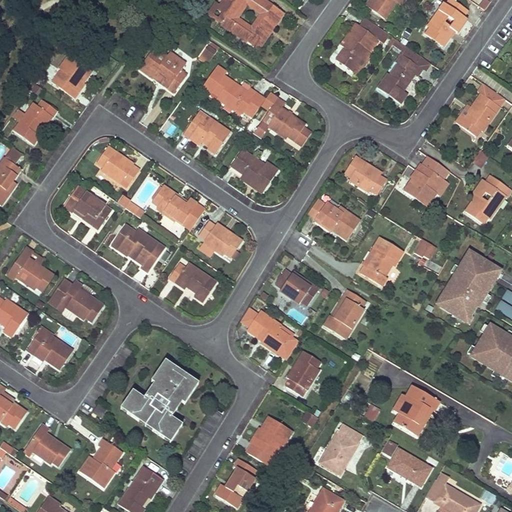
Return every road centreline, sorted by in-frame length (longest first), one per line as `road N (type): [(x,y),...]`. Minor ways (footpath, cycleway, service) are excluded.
road 1 (residential): [(139,304),(38,233),(35,207),(91,129),(116,126),(276,234)]
road 2 (residential): [(348,117),(394,142),(408,137),(504,0)]
road 3 (residential): [(174,511),(249,388),(245,373),(207,346)]
road 4 (residential): [(0,370),(62,406),(78,395),(139,304)]
road 5 (residential): [(348,117),(296,79),(298,61),(341,0)]
road 6 (residential): [(276,234),(348,117)]
road 7 (residential): [(207,346),(276,234)]
